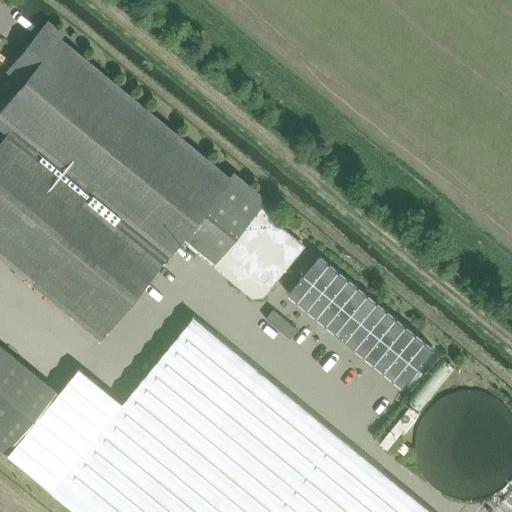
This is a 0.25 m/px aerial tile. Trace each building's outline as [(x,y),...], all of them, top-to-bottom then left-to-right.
[(51,17),(9,68),(24,81),(0,109),(0,121),(9,130),(0,141),(0,251),(102,336),(187,233),(217,259),(224,251),(270,287),(305,244),(268,213),(272,208),(265,201),(269,196),(236,169),(232,174),(64,35),(67,30),(51,17)] [(331,258),(315,277),(343,299),(359,280),(331,258)] [(293,284),(277,304),(316,335),(332,316),(293,284)] [(373,292),(357,310),(385,334),(401,315),(373,292)] [(437,511),(195,314),(123,402),(53,487),(83,511),(437,511)] [(398,344),(426,370),(443,351),(415,325),(398,344)] [(344,326),(328,346),(358,369),(374,349),(344,326)] [(446,360),(409,399),(418,407),(454,369),(446,360)] [(385,361),(370,382),(400,403),(415,382),(385,361)] [(123,402),(78,365),(59,388),(8,450),(53,487),(123,402)] [(371,435),(386,415),(340,379),(324,399),(371,435)] [(409,406),(393,424),(387,419),(372,435),(386,448),(417,413),(409,406)]
